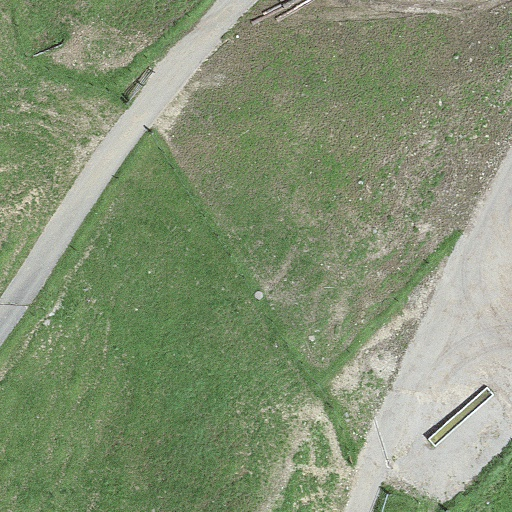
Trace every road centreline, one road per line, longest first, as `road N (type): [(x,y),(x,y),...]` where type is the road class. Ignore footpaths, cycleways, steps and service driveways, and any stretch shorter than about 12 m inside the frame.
road 1 (track): [(0,322),(186,55),(239,0)]
road 2 (track): [(511,183),(373,465),(358,511)]
